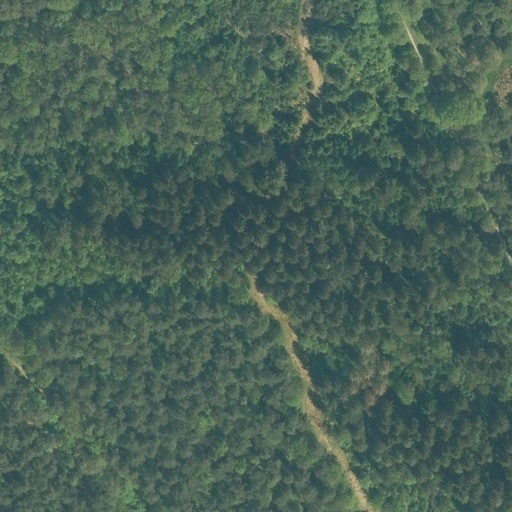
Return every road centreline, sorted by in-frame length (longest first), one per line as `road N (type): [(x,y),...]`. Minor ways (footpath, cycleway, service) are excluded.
road 1 (track): [(398,0),(511,239)]
road 2 (track): [(158,511),(0,346)]
